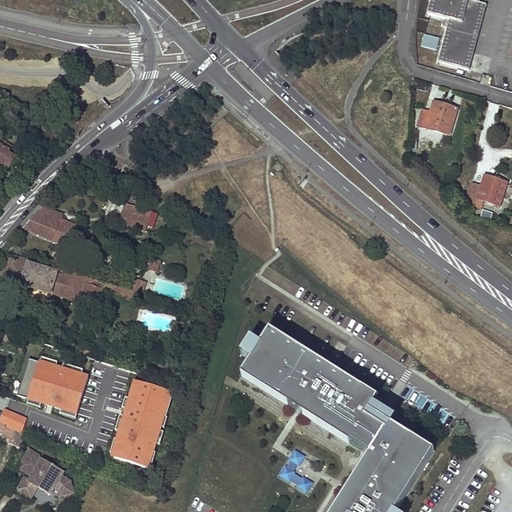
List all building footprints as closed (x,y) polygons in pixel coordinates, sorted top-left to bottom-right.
[(423,35),(420,47),(436,51),(438,38),(423,35)] [(434,132),(449,136),(457,110),(434,103),(431,113),(422,111),(417,126),(427,129),(428,124),(436,126),(434,132)] [(0,165),(7,170),(15,156),(9,153),(9,151),(0,145),(0,165)] [(464,204),(482,210),(484,202),(499,207),(506,184),(484,177),(481,188),(471,185),(464,204)] [(133,207),(126,204),(122,218),(130,220),(133,207)] [(87,236),(60,225),(62,220),(64,216),(42,207),(23,229),(61,244),(84,251),(89,237),(87,236)] [(128,227),(144,232),(150,212),(133,207),(130,220),(128,227)] [(481,211),(480,217),(491,219),(492,213),(481,211)] [(62,220),(60,225),(87,236),(89,231),(62,220)] [(30,265),(31,260),(21,257),(20,262),(10,259),(5,279),(24,285),(80,303),(85,286),(102,291),(105,283),(63,270),(62,274),(65,274),(64,277),(30,265)] [(156,272),(159,263),(151,260),(149,267),(148,269),(156,272)] [(144,283),(132,280),(129,290),(137,293),(138,293),(141,294),(144,283)] [(129,290),(105,283),(102,291),(135,302),(138,293),(137,293),(129,290)] [(102,291),(85,286),(80,303),(97,309),(102,291)] [(197,312),(194,311),(193,313),(194,320),(194,322),(200,324),(203,313),(197,312)] [(19,352),(23,354),(24,349),(27,341),(28,340),(4,332),(2,340),(21,346),(19,352)] [(267,334),(241,377),(298,413),(367,457),(347,490),(333,511),(396,511),(433,454),(391,428),(395,420),(384,413),(372,406),(377,399),(267,334)] [(85,352),(72,348),(71,353),(83,357),(85,352)] [(42,358),(41,363),(57,368),(58,363),(42,358)] [(41,363),(29,359),(18,396),(29,399),(42,403),(62,410),(77,414),(89,378),(82,376),(63,370),(57,368),(41,363)] [(64,365),(63,370),(82,376),(83,371),(64,365)] [(136,392),(139,383),(134,382),(128,399),(126,398),(122,409),(127,410),(133,391),(136,392)] [(10,387),(0,383),(0,392),(6,395),(10,387)] [(169,393),(139,383),(136,392),(133,391),(127,410),(125,417),(120,433),(118,440),(115,449),(117,450),(115,455),(115,458),(146,468),(149,459),(151,459),(153,452),(156,444),(160,432),(161,428),(161,427),(160,427),(162,419),(163,419),(169,402),(166,401),(169,393)] [(173,394),(169,393),(166,401),(169,402),(163,419),(162,419),(160,427),(161,427),(161,428),(164,429),(168,418),(166,418),(173,394)] [(42,403),(29,399),(28,404),(40,408),(42,403)] [(26,420),(4,410),(0,420),(0,424),(21,434),(26,420)] [(77,414),(62,410),(61,415),(76,419),(77,414)] [(120,433),(125,417),(120,416),(115,431),(120,433)] [(0,425),(0,435),(11,441),(10,444),(20,448),(25,437),(20,434),(0,425)] [(164,433),(160,432),(156,444),(160,446),(164,433)] [(74,493),(72,481),(63,476),(65,473),(39,458),(40,456),(30,450),(22,464),(29,468),(28,470),(29,474),(34,477),(30,482),(39,487),(52,495),(56,488),(60,491),(61,496),(74,493)] [(156,453),(153,452),(151,459),(149,459),(146,468),(151,469),(156,453)] [(29,468),(22,464),(20,469),(29,474),(28,470),(29,468)] [(30,482),(26,479),(19,491),(32,499),(39,487),(30,482)]
